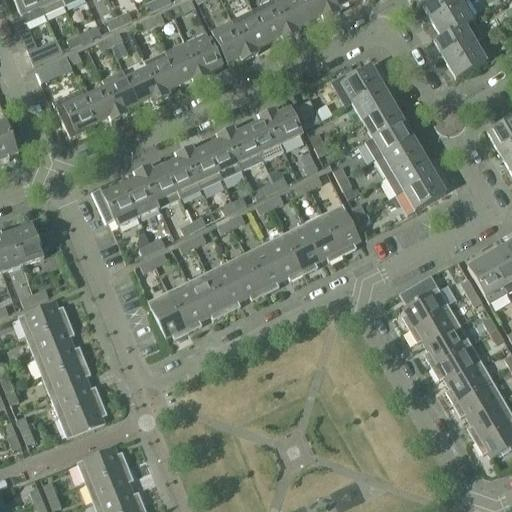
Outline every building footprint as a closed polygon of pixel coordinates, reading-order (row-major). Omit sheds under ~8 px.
[(44,18),(35,0),(11,0),(20,20),(21,20),(25,27),(44,18)] [(35,0),(44,18),(64,10),(59,0),(35,0)] [(59,0),(64,10),(84,1),(83,0),(59,0)] [(167,0),(161,0),(155,3),(159,11),(170,6),(167,0)] [(295,0),(279,0),(272,4),(290,40),(298,37),(296,33),(309,27),(296,1),(295,0)] [(320,0),(296,0),(296,1),(309,27),(321,21),(323,24),(331,20),(320,0)] [(320,0),(331,20),(339,16),(337,13),(350,6),(346,0),(320,0)] [(431,0),(420,7),(430,24),(468,2),(466,0),(431,0)] [(430,24),(440,41),(440,42),(470,24),(476,21),(477,18),(468,2),(430,24)] [(159,11),(155,3),(144,8),(148,16),(159,11)] [(179,9),(183,17),(194,12),(190,4),(179,9)] [(272,4),(251,14),(268,47),(280,41),(282,44),(290,40),(272,4)] [(251,14),(231,24),(249,61),(257,57),(256,53),(268,47),(251,14)] [(127,16),(116,21),(120,29),(131,24),(127,16)] [(159,18),(149,23),(152,31),(163,26),(159,18)] [(120,29),(116,21),(105,26),(109,34),(120,29)] [(152,31),(149,23),(138,28),(142,36),(152,31)] [(249,61),(231,24),(210,35),(226,68),(239,61),(241,65),(249,61)] [(432,45),(443,64),(474,46),(481,42),(470,24),(440,42),(440,41),(432,45)] [(88,34),(77,39),(81,47),(92,42),(88,34)] [(205,36),(184,46),(201,84),(210,80),(208,76),(221,70),(205,36)] [(118,37),(107,42),(111,50),(122,45),(118,37)] [(81,47),(77,39),(66,44),(70,52),(81,47)] [(111,50),(107,42),(96,47),(100,55),(111,50)] [(55,44),(27,57),(32,69),(61,56),(55,44)] [(184,46),(164,56),(179,90),(191,84),(193,88),(201,84),(184,46)] [(474,46),(443,64),(455,83),(485,65),(474,46)] [(77,56),(66,61),(69,69),(80,64),(77,56)] [(143,65),(146,72),(160,103),(168,99),(166,95),(179,90),(164,56),(143,65)] [(69,69),(66,61),(35,75),(41,87),(71,73),(69,69)] [(344,111),(351,107),(382,89),(370,70),(362,74),(359,70),(330,87),(344,111)] [(146,72),(125,82),(138,109),(150,103),(152,106),(160,103),(146,72)] [(101,84),(105,91),(118,122),(126,118),(125,114),(138,109),(125,82),(122,75),(101,84)] [(351,107),(362,125),(392,107),(382,89),(351,107)] [(105,91),(84,101),(96,127),(109,122),(110,125),(118,122),(105,91)] [(96,127),(84,101),(81,94),(52,107),(69,144),(85,137),(83,133),(96,127)] [(309,104),(294,111),(304,132),(319,126),(309,104)] [(362,125),(372,142),(402,125),(392,107),(362,125)] [(274,114),(266,118),(280,148),(301,139),(289,112),(276,118),(274,114)] [(511,121),(486,136),(498,156),(511,147),(511,116),(511,117),(511,116),(511,121)] [(259,125),(247,131),(262,165),(283,156),(280,148),(266,118),(258,122),(259,125)] [(6,125),(0,126),(0,166),(8,164),(7,161),(17,158),(6,125)] [(365,146),(375,164),(413,142),(402,125),(372,142),(365,146)] [(233,133),(224,137),(242,175),(262,165),(247,131),(234,137),(233,133)] [(218,144),(205,150),(221,184),(242,175),(224,137),(216,141),(218,144)] [(309,142),(313,152),(322,148),(317,138),(309,142)] [(375,164),(386,182),(423,160),(413,142),(375,164)] [(511,147),(498,156),(508,174),(511,171),(511,147)] [(322,148),(313,152),(318,161),(326,157),(322,148)] [(191,152),(183,156),(200,193),(221,184),(205,150),(193,156),(191,152)] [(176,163),(164,169),(180,203),(200,193),(183,156),(175,159),(176,163)] [(386,182),(396,199),(433,177),(423,160),(386,182)] [(313,165),(302,171),(306,179),(317,174),(313,165)] [(150,171),(142,175),(159,212),(180,203),(164,169),(151,175),(150,171)] [(332,176),(337,185),(345,181),(340,172),(332,176)] [(135,182),(123,188),(138,222),(159,212),(142,175),(133,178),(135,182)] [(433,177),(396,199),(395,200),(406,219),(445,197),(433,177)] [(317,180),(305,186),(309,194),(321,188),(317,180)] [(282,181),(272,186),(276,194),(286,189),(282,181)] [(345,181),(337,185),(342,195),(350,191),(345,181)] [(276,194),(272,186),(261,191),(265,199),(276,194)] [(309,194),(305,186),(293,192),(297,200),(309,194)] [(138,222),(123,188),(110,194),(108,190),(92,198),(102,219),(109,216),(117,232),(138,222)] [(278,199),(267,205),(271,213),(282,207),(278,199)] [(241,201),(231,206),(235,214),(245,209),(241,201)] [(271,213),(267,205),(255,211),(259,219),(271,213)] [(235,214),(231,206),(220,212),(224,220),(235,214)] [(342,208),(321,218),(342,259),(356,252),(353,248),(360,244),(342,208)] [(351,212),(355,222),(364,218),(359,208),(351,212)] [(321,218),(302,228),(320,264),(326,261),(328,266),(342,259),(321,218)] [(364,218),(355,222),(360,231),(368,227),(364,218)] [(239,219),(228,225),(232,232),(243,227),(239,219)] [(201,221),(190,226),(194,235),(205,229),(201,221)] [(232,232),(228,225),(216,231),(220,238),(232,232)] [(194,235),(190,226),(179,232),(183,240),(194,235)] [(302,228),(283,237),(303,279),(317,272),(315,267),(320,264),(302,228)] [(32,229),(10,236),(22,269),(43,262),(39,250),(42,249),(38,239),(36,240),(32,229)] [(0,237),(0,236),(0,272),(1,276),(22,269),(10,236),(1,239),(0,237)] [(283,237),(263,247),(282,284),(287,281),(290,285),(303,279),(283,237)] [(201,238),(190,244),(193,252),(205,246),(201,238)] [(160,242),(149,247),(154,255),(164,250),(160,242)] [(193,252),(190,244),(178,250),(181,258),(193,252)] [(511,244),(503,250),(511,265),(511,244)] [(154,255),(149,247),(138,252),(142,261),(154,255)] [(263,247),(244,257),(265,298),(278,291),(276,286),(282,284),(263,247)] [(511,265),(503,250),(485,260),(507,297),(511,294),(511,265)] [(162,257),(151,263),(155,271),(166,265),(162,257)] [(244,257),(225,266),(243,303),(249,300),(251,305),(265,298),(244,257)] [(507,297),(485,260),(467,271),(488,308),(507,297)] [(155,271),(151,263),(139,269),(143,277),(155,271)] [(225,266),(205,276),(226,317),(240,310),(237,306),(243,303),(225,266)] [(205,276),(186,286),(204,322),(210,319),(213,324),(226,317),(205,276)] [(430,279),(398,298),(405,310),(402,312),(405,318),(401,321),(408,334),(448,311),(430,279)] [(460,289),(466,300),(474,296),(467,284),(460,289)] [(186,286),(167,295),(187,337),(201,330),(199,325),(204,322),(186,286)] [(44,294),(32,299),(35,307),(47,302),(44,294)] [(187,337),(167,295),(147,305),(165,342),(172,339),(174,343),(187,337)] [(474,296),(466,300),(473,311),(481,307),(474,296)] [(35,307),(32,299),(20,304),(23,312),(35,307)] [(17,321),(25,342),(68,325),(62,311),(57,312),(55,306),(17,321)] [(421,345),(424,350),(459,329),(448,311),(408,334),(416,347),(421,345)] [(482,326),(488,337),(496,333),(489,321),(482,326)] [(25,342),(33,362),(71,347),(69,341),(74,339),(68,325),(25,342)] [(423,358),(430,371),(470,348),(459,329),(424,350),(427,355),(423,358)] [(496,333),(488,337),(495,348),(502,344),(496,333)] [(33,362),(42,382),(84,365),(79,351),(74,353),(71,347),(33,362)] [(443,382),(446,387),(481,367),(470,348),(430,371),(438,384),(443,382)] [(503,363),(510,374),(511,373),(511,360),(511,359),(503,363)] [(42,382),(50,402),(87,387),(85,381),(90,379),(84,365),(42,382)] [(444,395),(452,409),(492,385),(481,367),(446,387),(449,393),(444,395)] [(0,384),(0,385),(4,397),(13,394),(8,381),(0,384)] [(464,419),(468,424),(503,404),(492,385),(452,409),(460,422),(464,419)] [(50,402),(58,422),(100,405),(95,391),(90,393),(87,387),(50,402)] [(13,394),(4,397),(9,409),(18,406),(13,394)] [(466,433),(474,446),(511,423),(511,419),(503,404),(468,424),(471,430),(466,433)] [(100,405),(58,422),(66,443),(104,428),(101,421),(106,419),(100,405)] [(16,425),(21,437),(29,434),(24,422),(16,425)] [(511,423),(474,446),(482,459),(486,456),(490,463),(501,457),(502,459),(511,454),(509,451),(511,449),(511,423)] [(2,431),(7,442),(15,439),(10,427),(2,431)] [(29,434),(21,437),(25,449),(34,446),(29,434)] [(15,439),(7,442),(12,455),(20,452),(15,439)] [(76,466),(84,487),(127,470),(121,456),(116,458),(114,451),(76,466)] [(84,487),(92,507),(130,492),(128,486),(133,484),(127,470),(84,487)] [(42,490),(47,502),(55,499),(50,487),(42,490)] [(29,496),(34,508),(42,505),(37,492),(29,496)] [(92,507),(94,511),(138,511),(143,510),(137,496),(133,498),(130,492),(92,507)] [(55,499),(47,502),(51,511),(58,511),(60,511),(55,499)]
